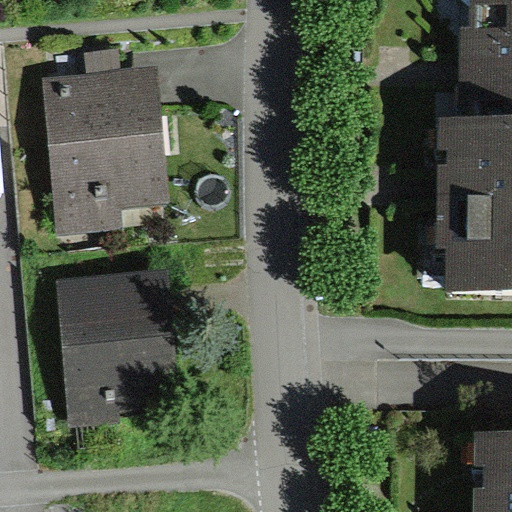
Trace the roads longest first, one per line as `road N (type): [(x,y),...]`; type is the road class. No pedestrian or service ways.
road 1 (residential): [(268,339),(272,0)]
road 2 (residential): [(282,473),(0,496)]
road 3 (residential): [(268,339),(511,344)]
road 4 (residential): [(282,473),(268,339)]
